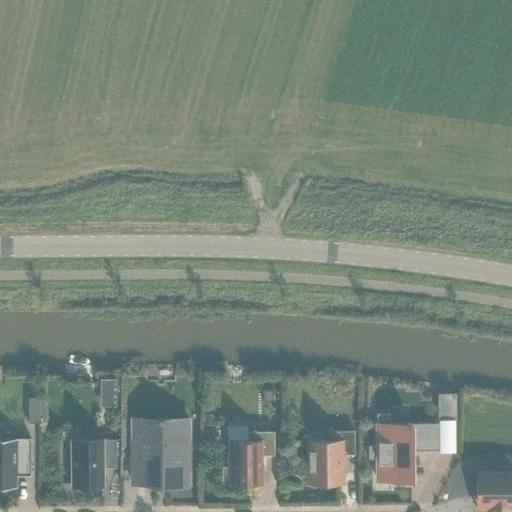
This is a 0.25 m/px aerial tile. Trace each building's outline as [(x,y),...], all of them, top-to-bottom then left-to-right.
[(456,394),(437,394),(437,421),(438,421),(455,421),(456,421),(456,394)] [(100,395),(100,407),(116,407),(116,395),(100,395)] [(28,411),(28,424),(40,424),(40,411),(28,411)] [(393,484),(411,484),(410,451),(438,451),(438,424),(389,424),(389,414),(376,415),(376,446),(368,446),(368,459),(376,459),(376,480),(393,480),(393,484)] [(169,486),(188,486),(188,420),(163,420),(163,419),(158,419),(158,420),(132,420),(132,483),(151,483),(151,486),(169,486)] [(247,440),(227,441),(227,466),(221,466),(221,485),(262,485),(262,456),(274,455),(273,431),(247,432),(247,440)] [(342,455),(354,455),(354,431),(327,431),(327,440),(307,440),(307,484),(342,484),(342,455)] [(0,438),(0,487),(17,488),(17,476),(30,476),(30,438),(0,438)] [(71,440),(71,486),(103,486),(103,468),(116,468),(116,440),(71,440)] [(511,511),(511,472),(476,472),(476,509),(485,509),(484,511),(511,511)]
